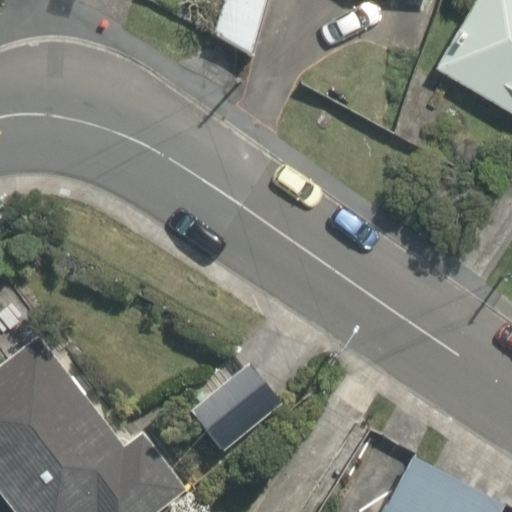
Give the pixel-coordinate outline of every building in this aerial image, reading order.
[(258,0),(205,0),(198,28),(242,62),(258,0)] [(511,0),(461,0),(425,68),(511,121),(511,0)] [(129,425),(104,443),(23,336),(0,353),(0,511),(156,511),(181,494),(129,425)] [(269,407),(234,369),(183,416),(217,454),(269,407)] [(487,511),(492,503),(392,449),(358,511),(487,511)]
